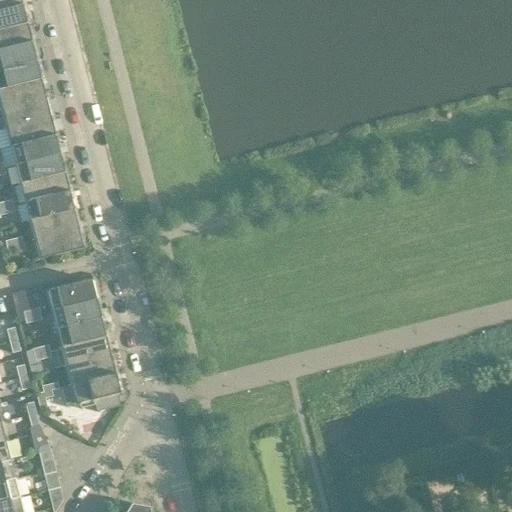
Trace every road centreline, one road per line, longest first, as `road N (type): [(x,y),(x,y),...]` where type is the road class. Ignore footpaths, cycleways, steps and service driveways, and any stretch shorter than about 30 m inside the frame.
road 1 (residential): [(122,257),(52,0)]
road 2 (residential): [(160,404),(122,257)]
road 3 (unclassified): [(85,511),(160,404)]
road 4 (residential): [(0,286),(122,257)]
